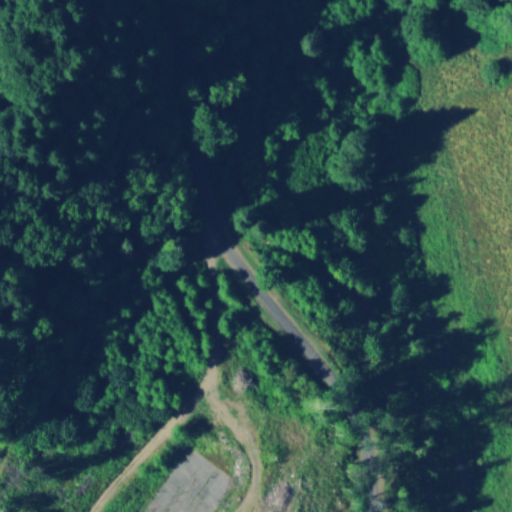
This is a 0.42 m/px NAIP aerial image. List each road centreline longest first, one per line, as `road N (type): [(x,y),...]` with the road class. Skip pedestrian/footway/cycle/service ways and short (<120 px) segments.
road 1 (residential): [(366,511),(369,463),(359,423),(215,225),(158,0)]
road 2 (track): [(215,225),(221,312),(211,375),(185,415),(94,511)]
